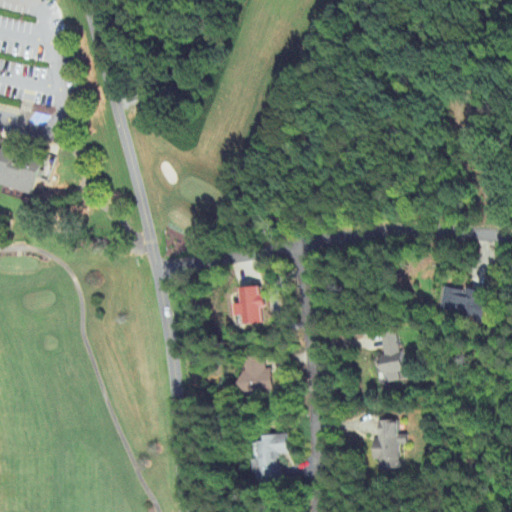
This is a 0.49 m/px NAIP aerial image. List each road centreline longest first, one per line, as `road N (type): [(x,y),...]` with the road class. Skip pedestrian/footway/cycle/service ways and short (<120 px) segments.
road 1 (residential): [(86,0),(180,384),(179,511)]
road 2 (residential): [(511,238),(348,233),(155,265)]
road 3 (residential): [(291,246),(309,306),(323,511)]
